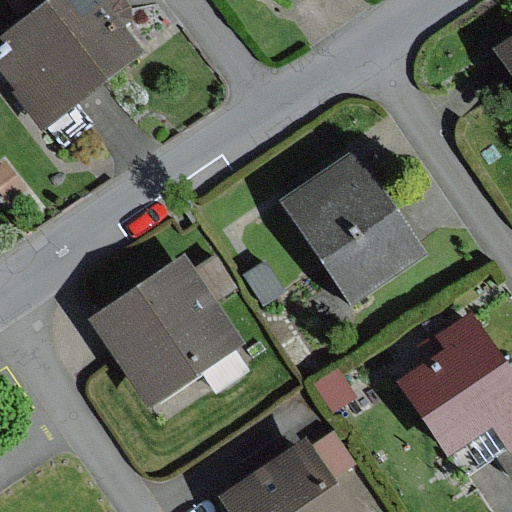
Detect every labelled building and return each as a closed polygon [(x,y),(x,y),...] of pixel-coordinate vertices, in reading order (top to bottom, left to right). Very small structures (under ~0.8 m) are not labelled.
[(114,0),(49,0),(0,38),(0,85),(38,134),(137,59),(100,12),(115,0),(114,0)] [(511,42),(491,57),(503,75),(511,86),(511,42)] [(351,157),(277,210),(349,311),(423,258),(406,234),(351,157)] [(4,166),(0,169),(0,200),(6,209),(25,195),(4,166)] [(213,259),(193,272),(215,305),(235,291),(213,259)] [(180,262),(87,326),(147,412),(240,348),(180,262)] [(264,265),(244,278),(263,307),(283,294),(264,265)] [(511,386),(467,319),(433,341),(443,356),(389,391),(439,466),(469,446),(487,435),(511,472),(511,386)] [(339,376),(315,391),(331,418),(356,403),(339,376)] [(332,435),(312,448),(332,480),(353,467),(332,435)] [(349,511),(304,445),(215,504),(221,511),(349,511)]
